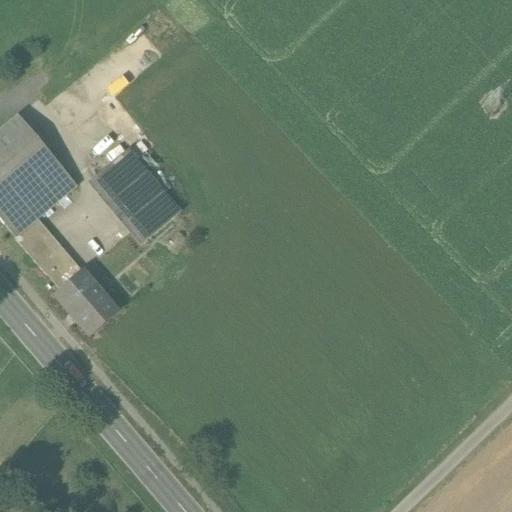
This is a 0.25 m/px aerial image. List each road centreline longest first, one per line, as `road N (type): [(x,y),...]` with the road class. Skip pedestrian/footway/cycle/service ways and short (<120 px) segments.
road 1 (secondary): [(0,298),(184,511)]
road 2 (track): [(403,511),(511,408)]
